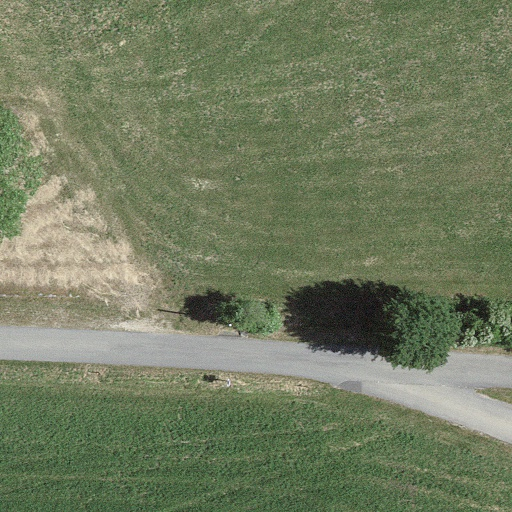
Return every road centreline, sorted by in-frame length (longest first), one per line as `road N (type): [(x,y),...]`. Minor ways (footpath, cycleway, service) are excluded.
road 1 (unclassified): [(0,346),(370,367)]
road 2 (residential): [(370,367),(511,424)]
road 3 (unclassified): [(370,367),(511,373)]
